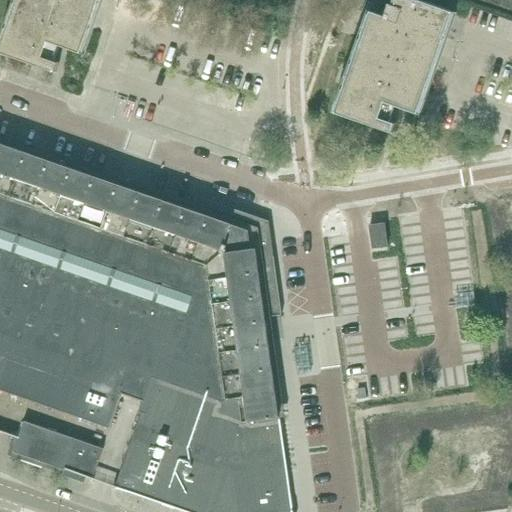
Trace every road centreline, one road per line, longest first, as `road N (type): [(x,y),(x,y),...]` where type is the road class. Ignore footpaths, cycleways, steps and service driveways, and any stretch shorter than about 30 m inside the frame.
road 1 (residential): [(308,204),(0,93)]
road 2 (residential): [(308,204),(349,511)]
road 3 (residential): [(511,173),(308,204)]
road 4 (unknown): [(334,403),(400,417),(511,403)]
road 5 (residential): [(301,158),(294,69),(305,0)]
